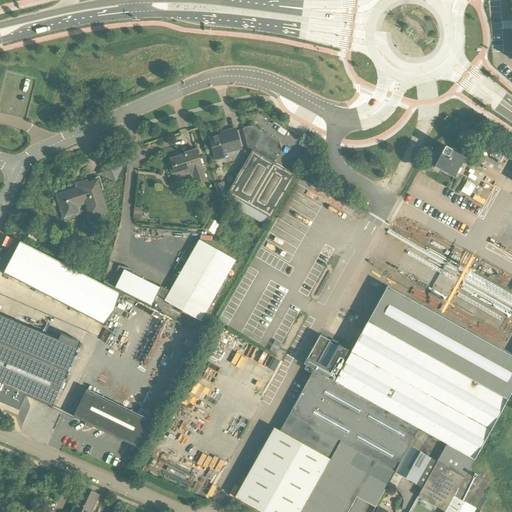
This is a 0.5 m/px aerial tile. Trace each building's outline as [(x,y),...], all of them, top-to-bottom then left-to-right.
[(252,127),(243,129),(248,148),(247,149),(252,151),(227,194),(230,196),(229,204),(266,226),(296,176),(274,163),(281,151),(275,147),(278,142),(252,126),(252,127)] [(210,139),(214,156),(241,149),(235,129),(226,132),(226,134),(210,139)] [(465,159),(445,148),(434,168),(454,179),(465,159)] [(248,157),(251,152),(246,149),(243,154),(248,157)] [(170,160),(173,168),(175,168),(177,175),(192,171),(196,185),(206,182),(201,168),(202,167),(197,150),(185,154),(186,155),(170,160)] [(82,187),(56,195),(62,215),(75,211),(74,208),(91,202),(93,207),(87,209),(90,218),(108,212),(98,181),(100,180),(88,183),(87,181),(80,183),(82,187)] [(224,182),(218,184),(221,194),(228,192),(224,182)] [(142,220),(143,208),(134,208),(133,219),(142,220)] [(188,261),(223,282),(235,261),(199,241),(188,261)] [(122,295),(20,242),(4,274),(106,326),(122,295)] [(176,281),(212,302),(223,282),(188,261),(176,281)] [(116,276),(120,277),(115,288),(151,306),(160,288),(129,273),(131,270),(118,266),(116,276)] [(176,281),(174,285),(164,302),(200,322),(212,302),(176,281)] [(474,460),(511,391),(511,357),(387,288),(354,346),(351,353),(338,346),(337,347),(330,342),(330,341),(319,335),(303,365),(313,370),(308,380),(306,378),(302,385),(305,386),(279,432),(273,429),(235,498),(260,511),(361,511),(367,503),(375,508),(395,473),(419,429),(447,445),(437,462),(464,478),(468,470),(473,460),(474,460)] [(203,336),(122,295),(106,326),(150,350),(121,407),(151,421),(153,422),(203,336)] [(6,388),(52,408),(67,372),(0,342),(0,401),(6,388)] [(86,390),(73,417),(138,449),(151,421),(121,407),(86,390)] [(237,405),(230,424),(242,429),(250,410),(237,405)] [(422,488),(437,462),(447,445),(419,429),(395,473),(422,488)] [(200,457),(207,460),(204,467),(210,470),(215,459),(202,453),(200,457)] [(213,471),(219,473),(223,461),(217,459),(213,471)] [(417,497),(444,511),(464,478),(437,462),(422,488),(417,497)] [(479,511),(480,511),(480,510),(487,498),(483,496),(490,482),(468,470),(464,478),(444,511),(479,511)] [(83,489),(72,511),(90,511),(98,495),(83,489)]
